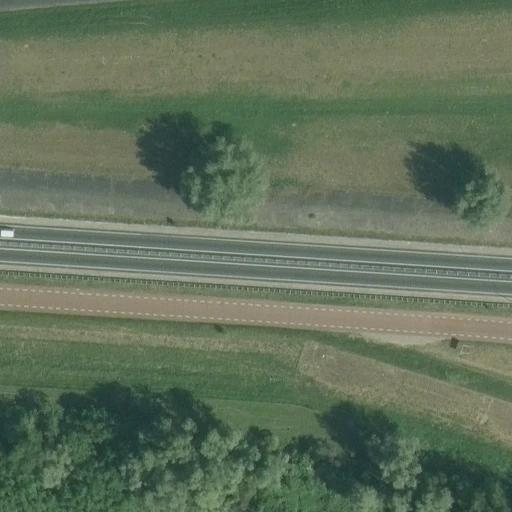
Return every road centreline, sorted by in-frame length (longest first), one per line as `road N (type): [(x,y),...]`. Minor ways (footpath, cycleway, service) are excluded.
road 1 (trunk): [(0,255),(511,289)]
road 2 (trunk): [(511,271),(0,237)]
road 3 (tertiary): [(511,331),(0,297)]
